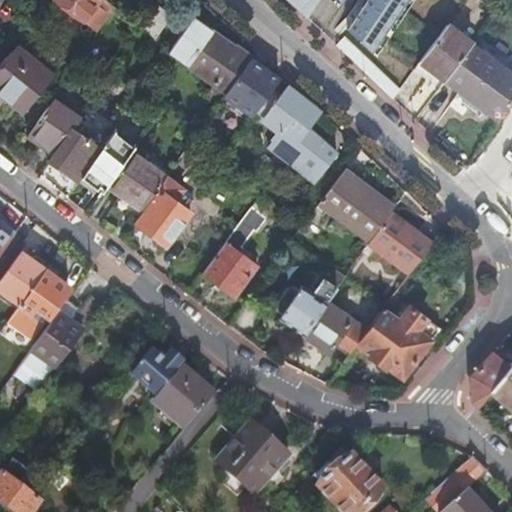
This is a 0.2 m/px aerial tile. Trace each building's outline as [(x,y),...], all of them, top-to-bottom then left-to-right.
[(100,0),(52,0),(91,32),(111,8),(106,4),(100,0)] [(317,0),(284,0),(305,19),(317,0)] [(367,0),(347,31),(377,56),(413,0),(367,0)] [(169,17),(156,7),(145,23),(159,33),(169,17)] [(248,61),(190,19),(166,53),(213,86),(224,94),(227,90),(248,61)] [(445,26),(419,63),(445,82),(471,45),(445,26)] [(511,101),(511,74),(489,58),(471,45),(445,82),(463,95),(499,121),(511,101)] [(0,99),(19,114),(49,75),(14,47),(0,64),(0,99)] [(277,82),(248,61),(227,90),(224,94),(217,104),(232,114),(236,108),(250,118),(269,94),(277,82)] [(217,104),(224,94),(213,86),(206,96),(217,105),(217,104)] [(306,129),(318,112),(285,87),(275,99),(269,94),(250,118),(258,125),(263,119),(277,129),(268,141),(270,143),(265,150),(267,152),(268,151),(312,184),(334,154),(306,129)] [(70,132),(78,120),(50,102),(25,138),(52,157),(70,132)] [(114,130),(113,129),(75,182),(91,194),(97,187),(102,191),(106,185),(129,152),(134,145),(133,144),(130,147),(112,133),(114,130)] [(94,148),(70,132),(52,157),(48,163),(72,180),(94,148)] [(164,178),(129,152),(106,185),(140,211),(163,178),(164,178)] [(179,178),(169,170),(164,178),(163,178),(173,186),(179,178)] [(361,185),(342,170),(318,204),(368,242),(388,214),(388,213),(357,189),(361,185)] [(164,246),(187,215),(181,210),(190,199),(173,186),(163,178),(140,211),(132,222),(164,246)] [(259,195),(251,206),(248,210),(263,221),(270,226),(281,212),(259,195)] [(224,243),(236,252),(252,231),(254,233),(263,221),(248,210),(224,243)] [(388,214),(368,242),(366,244),(407,274),(429,244),(388,214)] [(0,254),(16,234),(5,226),(2,231),(0,229),(0,254)] [(224,243),(200,274),(231,298),(255,266),(245,259),(249,254),(244,251),(241,255),(236,252),(224,243)] [(0,293),(19,307),(45,272),(21,255),(0,284),(0,293)] [(19,307),(8,323),(33,340),(47,320),(69,289),(45,272),(19,307)] [(343,278),(334,272),(326,284),(334,290),(343,278)] [(334,290),(326,284),(320,280),(314,290),(308,285),(305,290),(300,287),(299,287),(297,290),(293,288),(286,288),(273,305),(275,312),(279,315),(276,318),(302,336),(325,303),(331,294),(334,290)] [(31,351),(56,369),(83,332),(102,304),(91,296),(78,315),(74,320),(69,321),(58,313),(31,351)] [(325,303),(302,336),(325,353),(331,346),(333,342),(349,353),(355,345),(365,331),(325,303)] [(74,320),(78,315),(63,305),(58,313),(69,321),(74,320)] [(396,322),(380,310),(365,331),(355,345),(369,355),(367,358),(382,369),(384,367),(400,378),(437,329),(408,307),(396,322)] [(333,342),(331,346),(346,356),(349,353),(333,342)] [(156,396),(181,367),(183,365),(170,353),(163,361),(151,350),(131,376),(156,396)] [(39,393),(56,369),(31,351),(14,375),(39,393)] [(509,368),(491,354),(469,378),(471,402),(478,409),(490,393),(509,368)] [(511,364),(509,368),(490,393),(511,411),(511,364)] [(186,431),(215,397),(181,367),(156,396),(152,402),(185,431),(186,431)] [(288,457),(250,424),(215,464),(253,497),(267,482),(275,488),(283,480),(275,472),(288,457)] [(349,459),(340,450),(328,462),(336,470),(322,484),(317,488),(338,511),(360,511),(383,491),(351,456),(349,459)] [(471,459),(433,494),(446,509),(466,492),(486,474),(471,459)] [(29,472),(13,460),(0,477),(0,502),(12,511),(34,511),(41,503),(24,491),(32,479),(26,475),(29,472)] [(336,470),(328,462),(314,476),(322,484),(336,470)] [(305,484),(296,494),(302,500),(311,490),(305,484)] [(86,504),(95,511),(115,511),(119,508),(99,490),(86,504)] [(485,511),(466,492),(446,509),(443,511),(485,511)]
